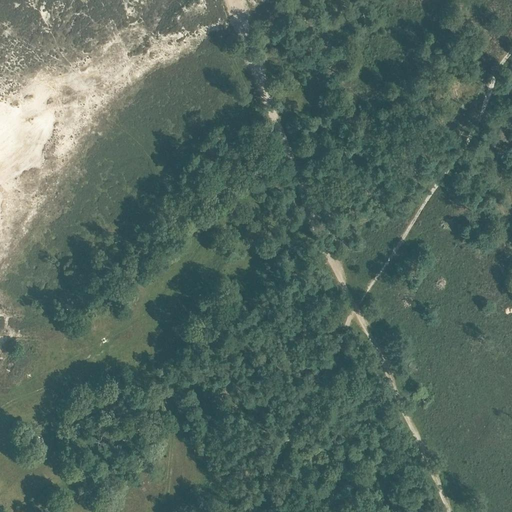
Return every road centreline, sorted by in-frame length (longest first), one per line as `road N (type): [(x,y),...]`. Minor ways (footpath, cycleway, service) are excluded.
road 1 (track): [(355,310),(225,0)]
road 2 (track): [(439,511),(355,310)]
